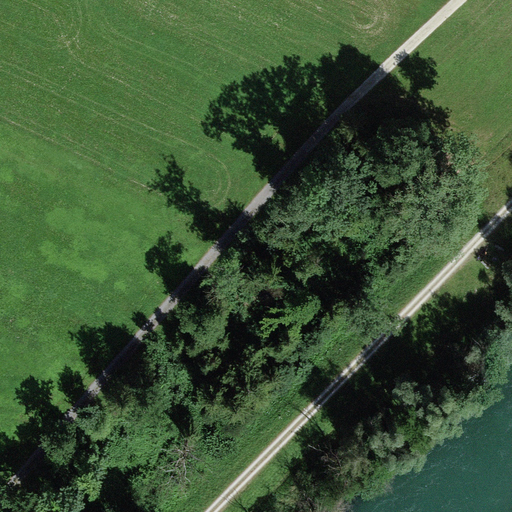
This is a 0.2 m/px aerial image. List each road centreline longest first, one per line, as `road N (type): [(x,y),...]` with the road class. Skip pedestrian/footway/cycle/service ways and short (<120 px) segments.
road 1 (track): [(455,0),(323,131),(0,494)]
road 2 (track): [(511,197),(209,511)]
